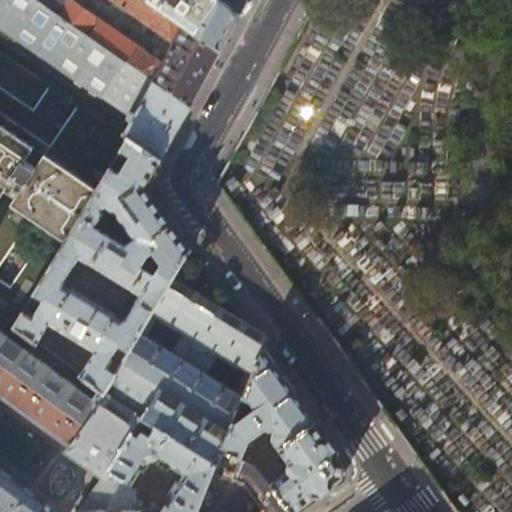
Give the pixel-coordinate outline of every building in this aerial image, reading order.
[(0,0),(0,26),(131,117),(122,133),(127,137),(161,160),(175,135),(191,106),(38,0),(0,0)] [(110,0),(171,43),(168,49),(161,61),(98,17),(97,18),(71,0),(38,0),(191,106),(202,85),(207,76),(214,63),(220,52),(166,14),(145,0),(110,0)] [(220,52),(240,15),(220,0),(193,0),(182,17),(170,9),(166,14),(220,52)] [(220,0),(240,15),(248,1),(248,0),(220,0)] [(0,317),(13,327),(21,314),(33,294),(127,137),(122,133),(78,104),(43,155),(0,125),(0,82),(36,107),(52,86),(0,50),(0,317)] [(94,352),(80,376),(100,390),(103,393),(115,374),(105,368),(119,345),(128,351),(171,279),(190,248),(164,211),(146,188),(161,160),(127,137),(33,294),(42,299),(30,319),(21,314),(13,327),(36,343),(48,324),(94,352)] [(0,511),(48,511),(48,503),(0,467),(0,395),(66,443),(63,449),(98,475),(102,475),(76,511),(72,511),(105,511),(103,471),(135,429),(142,420),(144,417),(217,463),(223,449),(263,349),(267,337),(171,279),(128,351),(115,374),(103,393),(100,390),(93,399),(0,330),(0,511)] [(288,384),(263,349),(223,449),(240,455),(246,440),(264,427),(267,428),(270,428),(273,431),(270,432),(270,436),(276,445),(274,446),(275,448),(277,447),(287,462),(285,463),(284,465),(283,467),(284,470),(268,480),(291,511),(295,511),(318,496),(343,477),(345,463),(329,440),(288,384)] [(142,420),(157,430),(151,439),(135,429),(103,471),(105,511),(197,511),(217,463),(144,417),(142,420)] [(254,460),(240,455),(223,449),(217,463),(197,511),(291,511),(268,480),(254,460)]
